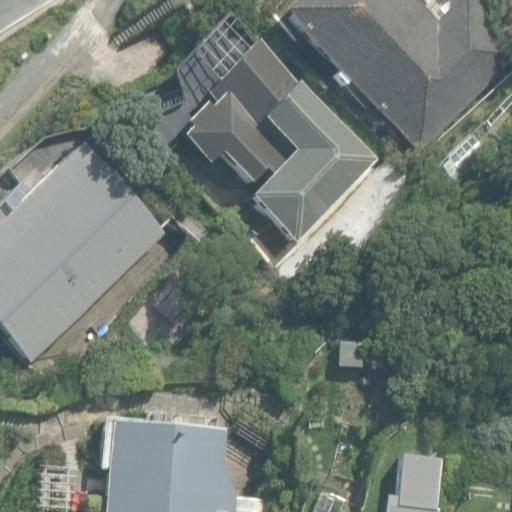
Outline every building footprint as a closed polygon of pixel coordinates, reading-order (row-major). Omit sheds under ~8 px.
[(343,85),(412,155),(413,154),(511,56),(511,54),(458,0),(448,0),(423,24),(399,0),(282,0),(268,14),(329,76),(327,77),(339,89),(341,86),(343,85)] [(248,197),(296,241),(369,160),(245,49),(200,99),(207,105),(202,110),(198,107),(180,126),(185,131),(178,138),(208,165),(216,155),(248,183),(260,170),(267,177),(248,197)] [(455,189),(502,145),(480,122),(433,166),(455,189)] [(0,219),(0,341),(26,368),(162,236),(76,146),(0,219)] [(98,511),(236,511),(237,494),(221,469),(224,429),(105,421),(101,477),(86,476),(85,498),(100,499),(98,511)] [(391,506),(429,510),(434,460),(395,457),(391,506)]
